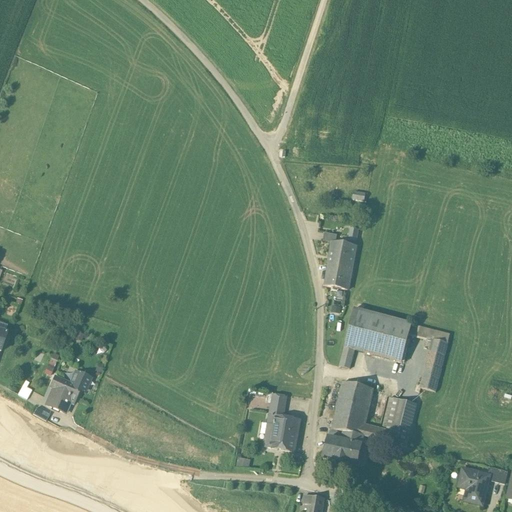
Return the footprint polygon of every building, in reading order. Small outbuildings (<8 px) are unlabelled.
[(350,231),(346,246),(355,248),(357,233),(350,231)] [(331,243),(334,243),(335,236),(323,233),(322,241),(331,243)] [(334,243),(331,243),(327,266),(328,266),(323,287),(346,291),(348,282),(349,282),(355,248),(346,246),(334,243)] [(355,312),(344,350),(354,353),(402,367),(412,327),(355,312)] [(431,342),(418,391),(436,396),(449,347),(431,342)] [(351,367),(354,353),(344,350),(340,364),(351,367)] [(51,359),(44,374),(50,376),(57,362),(51,359)] [(70,385),(80,390),(85,392),(90,380),(75,373),(70,385)] [(80,390),(70,385),(54,378),(50,388),(53,390),(46,406),(65,415),(70,404),(73,406),(80,390)] [(343,385),(331,433),(343,436),(359,440),(362,440),(363,436),(373,392),(343,385)] [(23,387),(18,396),(26,401),(32,391),(23,387)] [(267,424),(275,425),(276,417),(283,419),(287,398),(273,395),(267,424)] [(384,435),(382,445),(406,450),(417,407),(390,400),(389,403),(391,404),(384,435)] [(50,416),(37,408),(32,415),(46,423),(50,416)] [(283,419),(276,417),(275,425),(270,448),(294,453),(300,422),(283,419)] [(264,447),(270,448),(275,425),(267,424),(264,447)] [(363,436),(362,440),(382,445),(384,435),(366,431),(364,436),(363,436)] [(329,443),(340,445),(343,436),(331,433),(329,443)] [(359,440),(343,436),(340,445),(357,449),(359,440)] [(329,443),(328,442),(323,463),(336,465),(335,467),(345,469),(345,468),(356,470),(361,450),(357,449),(340,445),(329,443)] [(508,474),(489,470),(488,475),(493,476),(491,484),(505,487),(508,474)] [(463,471),(458,489),(468,491),(465,502),(482,507),(490,478),(463,471)] [(322,511),(325,499),(303,495),(302,505),(309,506),(308,511),(322,511)]
